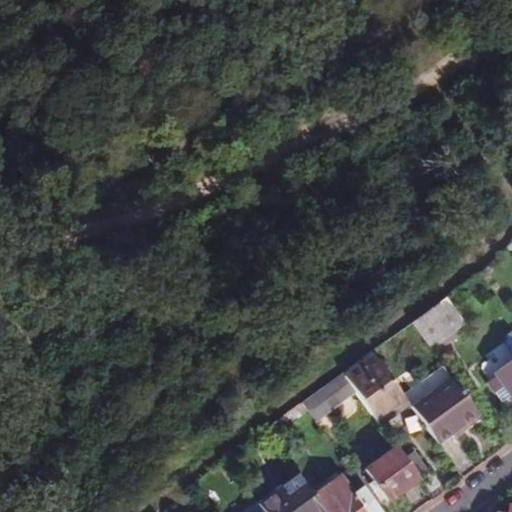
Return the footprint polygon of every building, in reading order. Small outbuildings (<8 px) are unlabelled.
[(460,330),(439,302),(405,327),(426,356),(460,330)] [(511,405),(511,328),(501,336),(500,344),(511,358),(489,375),(492,379),(483,385),(489,394),(490,394),(499,388),(505,397),(511,405)] [(337,377),(350,395),(376,431),(404,410),(397,400),(365,357),(337,377)] [(448,379),(440,365),(425,374),(418,362),(396,375),(412,401),(448,379)] [(350,395),(337,377),(298,405),(304,414),(312,424),(350,395)] [(432,447),(472,417),(445,381),(405,411),(432,447)] [(490,394),(497,403),(505,397),(499,388),(490,394)] [(304,414),(298,405),(261,433),(267,441),(304,414)] [(395,456),(416,485),(427,477),(406,448),(395,456)] [(416,485),(395,456),(366,477),(388,507),(416,485)] [(319,511),(294,478),(254,507),(257,511),(319,511)] [(375,511),(360,491),(332,511),(375,511)]
